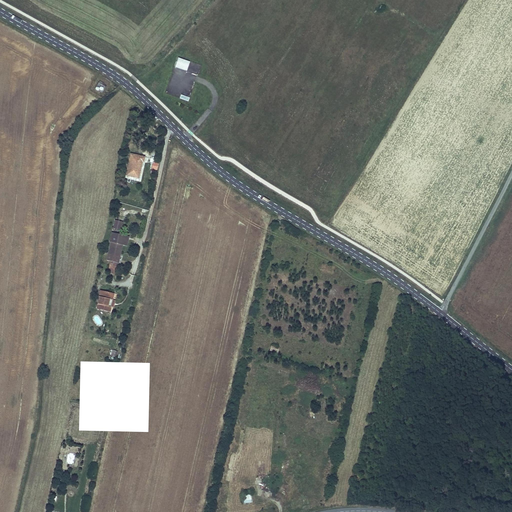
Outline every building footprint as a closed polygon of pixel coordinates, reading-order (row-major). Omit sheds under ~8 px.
[(178,58),(175,67),(187,71),(190,62),(178,58)] [(105,87),(99,83),(95,89),(98,91),(99,90),(102,92),(105,87)] [(144,157),(131,154),(126,175),(132,176),(132,175),(138,176),(142,161),(143,162),(144,157)] [(123,222),(115,220),(113,229),(121,231),(123,222)] [(128,239),(118,237),(119,235),(112,233),(110,242),(111,242),(109,251),(120,254),(122,245),(126,246),(128,239)] [(120,254),(109,251),(107,260),(110,261),(118,263),(120,254)] [(117,267),(109,265),(108,272),(115,274),(117,267)] [(113,294),(100,291),(97,309),(109,312),(111,307),(108,306),(109,299),(112,300),(113,294)]
